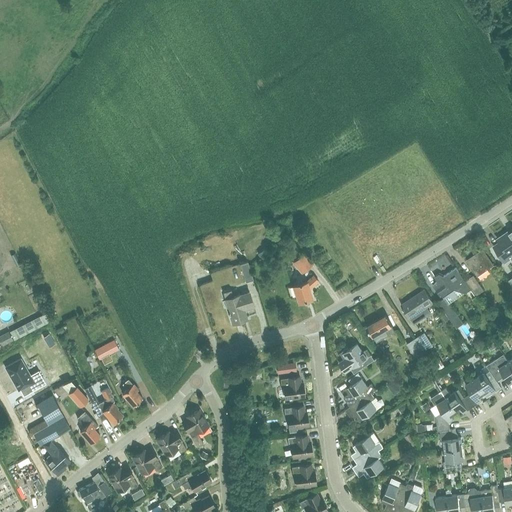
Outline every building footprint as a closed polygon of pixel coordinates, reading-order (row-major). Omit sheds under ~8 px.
[(499,242),(493,246),(504,262),(511,258),(511,259),(511,233),(511,234),(509,231),(497,239),(499,242)] [(493,264),(488,257),(483,249),(467,260),(477,275),(493,264)] [(267,252),(260,257),(266,265),(273,259),(267,252)] [(312,264),(303,253),(292,262),(301,273),(312,264)] [(253,279),(247,261),(240,264),(245,282),(253,279)] [(466,292),(471,289),(465,280),(456,267),(444,276),(440,273),(434,277),(437,281),(432,285),(437,292),(438,292),(441,296),(442,295),(443,296),(454,289),(466,292)] [(474,275),(469,278),(466,280),(476,295),(484,290),(474,275)] [(309,288),(318,281),(314,276),(307,281),(293,286),(298,302),(312,298),(309,288)] [(254,306),(251,296),(249,292),(239,295),(239,294),(233,296),(231,289),(223,292),(225,299),(232,323),(243,319),(240,310),(254,306)] [(425,289),(402,305),(403,307),(402,307),(404,309),(410,317),(414,323),(431,312),(427,306),(433,302),(430,298),(425,289)] [(14,340),(50,322),(46,313),(10,331),(14,340)] [(458,314),(451,319),(457,328),(464,323),(458,314)] [(386,315),(367,326),(369,329),(369,330),(370,332),(371,331),(373,336),(377,342),(389,335),(395,331),(391,324),(386,315)] [(0,340),(2,346),(13,340),(9,331),(0,335),(0,340)] [(425,333),(416,338),(424,351),(433,345),(425,333)] [(477,343),(473,337),(469,340),(473,346),(477,343)] [(424,351),(416,338),(407,344),(415,356),(424,351)] [(114,340),(95,350),(99,359),(119,349),(114,340)] [(344,359),(339,362),(340,363),(341,362),(343,365),(342,366),(346,372),(351,369),(354,373),(370,362),(374,359),(371,355),(367,349),(363,351),(357,343),(348,349),(347,347),(340,353),(344,359)] [(384,353),(379,345),(375,347),(379,355),(384,353)] [(497,381),(505,376),(509,382),(511,380),(511,366),(508,361),(504,354),(487,365),(490,370),(497,381)] [(21,355),(4,364),(18,389),(29,384),(33,390),(45,383),(38,369),(31,373),(21,355)] [(374,359),(370,362),(373,367),(382,361),(379,356),(374,359)] [(294,362),(277,364),(278,373),(295,371),(294,362)] [(497,381),(490,370),(485,374),(484,372),(475,378),(485,393),(487,397),(502,387),(497,381)] [(281,398),(285,398),(285,399),(304,396),(303,382),(300,382),(300,376),(280,378),(281,385),(284,385),(284,389),(280,390),(279,391),(279,393),(279,396),(280,397),(281,398)] [(346,410),(375,389),(372,383),(368,386),(362,378),(353,383),(345,389),(349,394),(344,397),(344,398),(345,397),(347,400),(346,401),(350,406),(345,409),(346,410)] [(466,396),(473,406),(482,400),(480,396),(485,393),(475,378),(465,384),(471,392),(466,396)] [(126,399),(127,398),(133,405),(142,397),(137,391),(139,389),(133,383),(132,384),(128,379),(122,384),(126,389),(122,393),(124,395),(122,396),(126,399)] [(394,380),(388,384),(392,390),(398,386),(394,380)] [(84,388),(87,393),(93,390),(90,385),(84,388)] [(77,386),(69,393),(80,406),(88,399),(77,386)] [(98,399),(93,390),(87,393),(91,402),(99,416),(105,413),(113,423),(123,414),(117,408),(118,407),(113,402),(114,400),(107,387),(101,391),(105,399),(99,402),(98,399)] [(473,406),(466,396),(464,397),(459,389),(450,394),(446,387),(442,390),(448,400),(456,412),(461,409),(463,413),(473,406)] [(375,389),(346,410),(350,415),(351,414),(353,417),(352,418),(352,419),(357,415),(360,420),(377,409),(371,401),(375,398),(371,392),(376,389),(375,389)] [(450,429),(449,422),(454,419),(451,415),(456,412),(448,400),(442,390),(441,391),(439,392),(430,398),(435,405),(437,404),(442,412),(436,416),(437,426),(434,427),(434,430),(438,430),(438,431),(440,430),(450,429)] [(30,428),(28,432),(31,437),(35,438),(36,438),(40,445),(42,443),(52,454),(48,454),(46,456),(46,459),(45,460),(56,473),(70,461),(59,448),(57,450),(49,440),(69,429),(51,396),(38,403),(46,419),(31,427),(30,428)] [(405,403),(401,407),(404,412),(409,408),(405,403)] [(303,405),(293,407),(284,408),(285,415),(287,414),(289,428),(308,425),(306,411),(304,412),(303,405)] [(182,421),(187,430),(197,446),(203,443),(197,432),(209,425),(199,409),(187,416),(188,418),(182,421)] [(80,431),(84,435),(91,443),(100,435),(94,428),(98,425),(85,410),(77,417),(85,426),(80,431)] [(417,424),(418,433),(425,432),(424,425),(422,425),(422,424),(417,424)] [(450,429),(440,430),(441,440),(444,440),(445,450),(463,448),(464,448),(464,442),(462,442),(461,437),(453,438),(452,429),(450,429)] [(156,439),(161,447),(166,455),(177,448),(180,452),(186,449),(180,438),(175,430),(169,433),(168,431),(156,439)] [(305,459),(305,456),(312,455),(310,441),(308,441),(307,435),(288,437),(289,444),(291,444),(293,457),(298,457),(298,460),(305,459)] [(353,467),(383,447),(379,441),(375,443),(370,435),(362,441),(353,446),(356,451),(351,454),(352,455),(353,454),(355,457),(354,458),(357,463),(353,467)] [(383,447),(353,467),(357,472),(358,472),(360,475),(359,476),(364,473),(367,478),(376,472),(384,467),(378,458),(382,455),(379,450),(383,447)] [(132,457),(137,465),(141,473),(153,466),(156,470),(162,467),(156,456),(151,448),(145,451),(144,449),(132,457)] [(464,459),(463,448),(445,450),(446,461),(444,461),(445,471),(457,469),(457,463),(462,463),(462,459),(464,459)] [(206,459),(209,453),(202,450),(200,455),(206,459)] [(312,470),(311,464),(292,466),(292,473),(295,473),(297,487),(316,484),(314,470),(312,470)] [(108,475),(113,483),(117,491),(129,484),(131,488),(138,485),(132,474),(127,466),(121,469),(120,467),(108,475)] [(175,488),(182,484),(185,488),(191,485),(195,491),(211,481),(205,470),(193,476),(190,471),(178,478),(178,479),(172,482),(175,488)] [(170,474),(161,480),(163,484),(173,479),(170,474)] [(86,505),(87,504),(89,510),(98,505),(96,501),(103,498),(102,497),(106,495),(112,491),(104,480),(97,485),(94,481),(79,489),(79,491),(77,492),(79,495),(81,494),(86,505)] [(498,488),(500,501),(506,500),(506,505),(511,504),(511,480),(503,482),(504,487),(498,488)] [(395,511),(396,511),(409,483),(408,483),(406,485),(400,483),(399,487),(388,483),(381,501),(387,503),(384,509),(385,509),(385,508),(389,510),(388,511),(390,511),(395,511)] [(415,484),(414,486),(409,483),(396,511),(397,511),(407,511),(408,510),(413,511),(416,511),(419,505),(417,504),(422,494),(421,494),(423,489),(422,487),(415,484)] [(500,501),(498,488),(497,484),(491,485),(492,488),(481,490),(483,511),(493,511),(495,511),(494,507),(500,506),(500,501)] [(449,511),(447,496),(436,497),(434,485),(428,486),(430,498),(432,511),(438,510),(437,511),(449,511)] [(469,492),(464,493),(466,506),(472,505),(472,511),(483,511),(481,490),(477,490),(477,488),(475,487),(470,487),(468,490),(469,492)] [(466,506),(464,493),(452,495),(451,489),(446,490),(447,496),(449,511),(459,511),(461,511),(460,507),(466,506)] [(317,493),(308,498),(299,502),(302,508),(304,507),(306,511),(325,511),(328,511),(321,498),(319,499),(317,493)] [(194,496),(182,503),(185,508),(192,505),(195,511),(204,511),(215,506),(209,495),(197,501),(194,496)] [(169,498),(166,500),(171,506),(174,504),(169,498)] [(158,511),(169,511),(171,511),(166,503),(164,500),(158,503),(159,504),(162,510),(158,511)]
